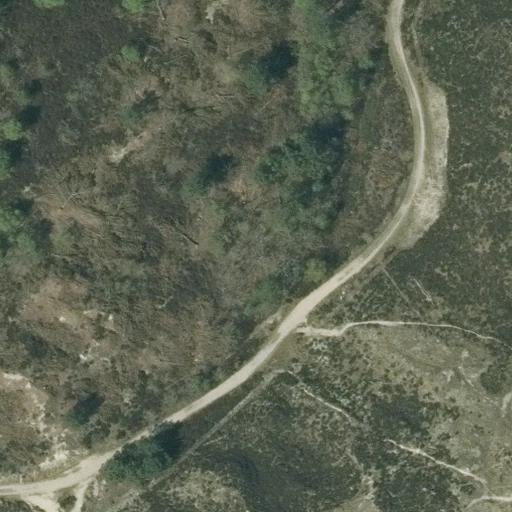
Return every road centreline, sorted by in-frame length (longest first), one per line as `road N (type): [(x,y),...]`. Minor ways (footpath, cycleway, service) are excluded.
road 1 (track): [(398,0),(401,61),(420,126),(418,161),(385,235),(288,325)]
road 2 (track): [(288,325),(228,384),(85,469),(0,489)]
